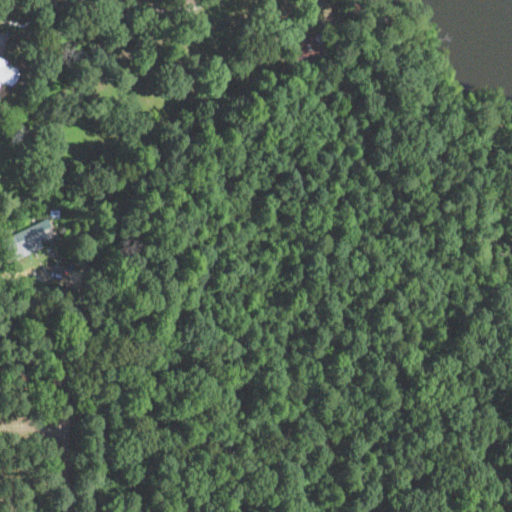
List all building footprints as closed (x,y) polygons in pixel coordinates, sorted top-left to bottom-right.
[(15,29),(7,29),(7,19),(15,19),(15,29)] [(312,65),(301,71),(289,50),(328,27),(331,25),(343,47),(312,65)] [(15,69),(16,71),(15,78),(13,82),(10,85),(9,85),(0,82),(0,59),(5,61),(4,65),(15,69)] [(58,218),(49,218),(49,209),(58,209),(58,218)] [(46,220),(49,226),(42,230),(46,237),(38,240),(41,246),(12,261),(1,240),(39,222),(39,223),(46,220)]
